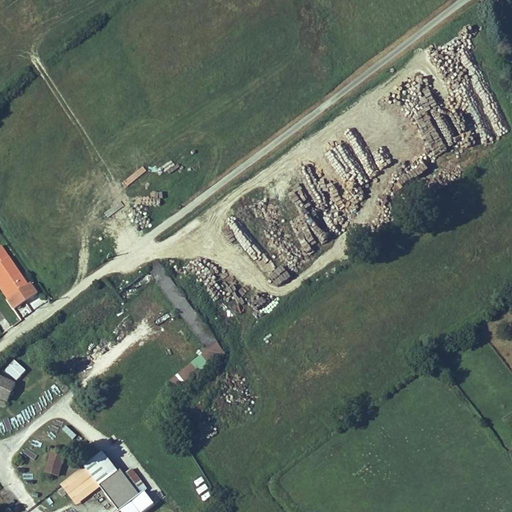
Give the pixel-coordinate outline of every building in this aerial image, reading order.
[(437,110),(453,142),(464,136),(448,105),(437,110)] [(434,168),(454,153),(437,130),(429,135),(433,140),(420,149),(434,168)] [(331,243),(342,237),(306,170),(294,176),(331,243)] [(0,282),(2,285),(10,297),(27,286),(0,246),(0,282)] [(226,352),(159,263),(147,272),(153,280),(208,351),(215,361),(226,352)] [(125,303),(153,280),(147,272),(118,295),(125,303)] [(0,288),(7,299),(10,297),(2,285),(0,286),(0,288)] [(26,303),(17,307),(21,316),(30,312),(26,303)] [(176,392),(215,361),(208,351),(168,382),(176,392)] [(14,359),(5,370),(17,380),(26,369),(14,359)] [(0,397),(8,402),(16,385),(0,377),(0,397)] [(26,449),(23,459),(41,465),(44,454),(26,449)] [(59,476),(65,455),(52,451),(50,461),(55,462),(51,474),(59,476)] [(100,487),(118,473),(103,453),(61,485),(77,505),(100,487)] [(51,474),(55,462),(50,461),(46,473),(51,474)] [(145,511),(154,505),(145,493),(148,490),(132,469),(122,477),(118,473),(100,487),(119,511),(145,511)] [(197,488),(204,500),(211,495),(204,484),(197,488)]
